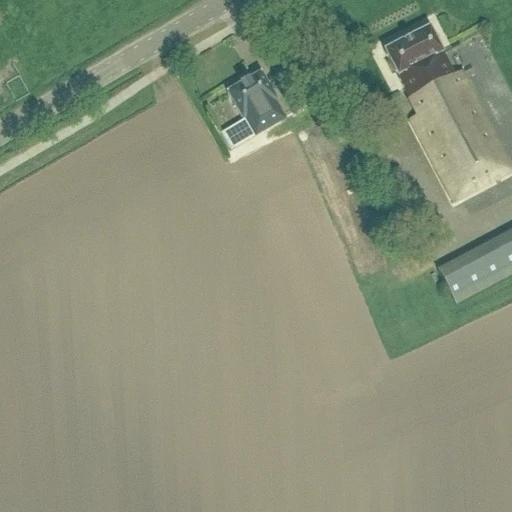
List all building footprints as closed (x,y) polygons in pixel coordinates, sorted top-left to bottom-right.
[(409,122),(453,205),(461,201),(510,172),(460,75),(453,78),(429,32),(428,30),(383,54),(384,56),(417,118),(409,122)] [(291,118),(295,116),(310,108),(299,87),(289,71),(271,83),(291,118)] [(242,122),(243,122),(253,141),(285,123),(274,104),(275,103),(260,75),(226,95),(242,122)] [(398,169),(385,177),(402,209),(415,201),(398,169)] [(383,193),(388,190),(384,181),(378,184),(383,193)] [(511,241),(438,280),(453,308),(511,276),(511,241)]
